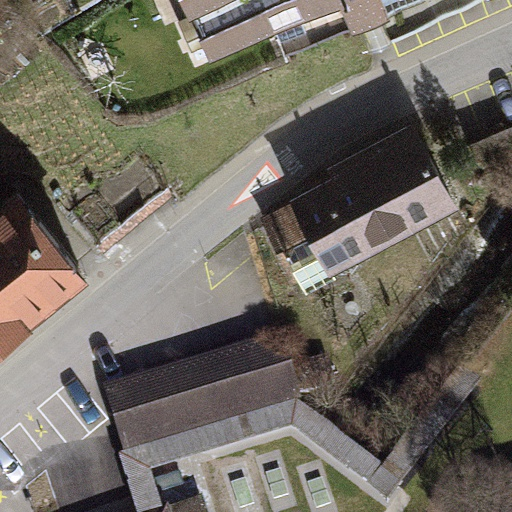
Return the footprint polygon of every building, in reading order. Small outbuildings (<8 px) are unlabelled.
[(192,0),(218,57),(345,0),(192,0)] [(295,202),(265,217),(301,287),(462,205),(416,116),(327,162),(332,171),(290,193),(295,202)] [(511,125),(467,145),(476,165),(511,149),(511,125)] [(0,332),(84,268),(21,188),(0,203),(0,332)] [(95,191),(73,211),(101,241),(123,221),(95,191)] [(298,437),(313,417),(297,406),(297,402),(278,340),(96,397),(104,423),(116,458),(120,457),(137,511),(206,511),(203,502),(170,511),(163,511),(152,476),(292,432),(298,437)]
